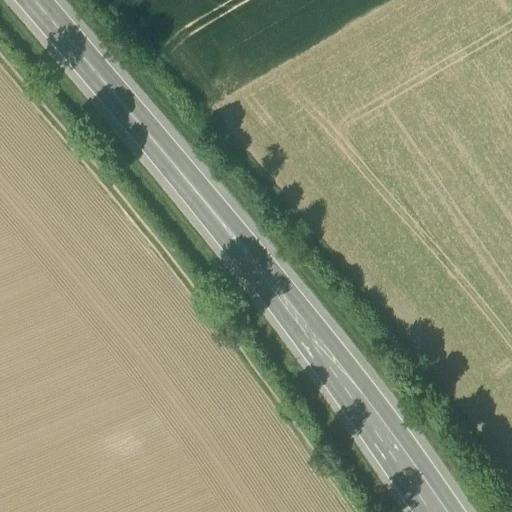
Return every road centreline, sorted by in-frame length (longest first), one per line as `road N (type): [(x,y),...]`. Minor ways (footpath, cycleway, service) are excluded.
road 1 (secondary): [(436,511),(189,183),(34,0)]
road 2 (track): [(206,118),(423,373),(511,491)]
road 3 (track): [(197,287),(0,53)]
